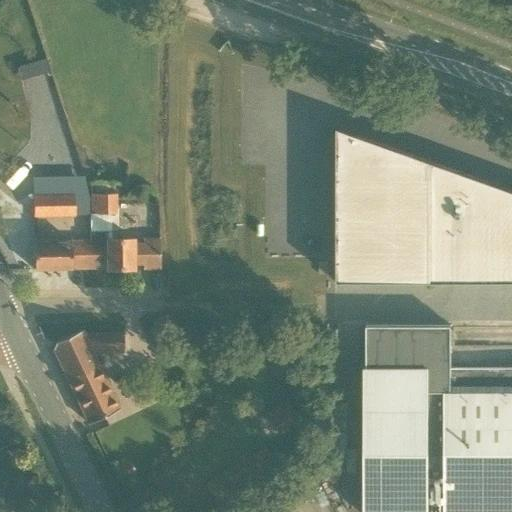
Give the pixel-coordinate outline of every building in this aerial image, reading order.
[(48,0),(37,0),(33,1),(63,91),(77,86),(48,0)] [(511,191),(336,129),(335,283),(511,282),(511,191)] [(33,215),(53,215),(74,214),(74,194),(33,195),(33,215)] [(90,214),(117,214),(117,194),(90,194),(90,214)] [(134,265),(143,265),(143,242),(133,242),(133,237),(108,238),(108,231),(89,231),(89,240),(80,240),(80,249),(73,250),(73,268),(107,268),(107,269),(134,268),(134,265)] [(160,268),(160,248),(160,238),(143,238),(143,242),(143,265),(143,268),(160,268)] [(34,269),(73,268),(73,250),(80,249),(80,240),(33,241),(34,269)] [(451,368),(451,325),(366,325),(366,368),(364,368),(363,511),(511,511),(511,367),(503,367),(451,368)] [(89,423),(118,409),(91,350),(123,350),(123,333),(84,333),(82,329),(55,341),(53,348),(89,423)] [(223,505),(266,469),(250,450),(231,465),(230,464),(206,484),(223,505)] [(119,480),(137,471),(131,458),(113,468),(119,480)]
